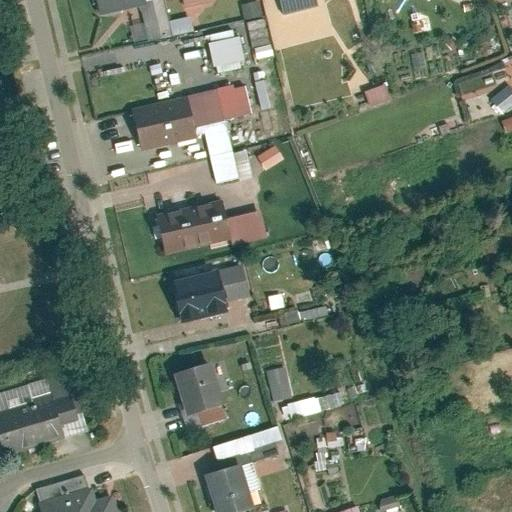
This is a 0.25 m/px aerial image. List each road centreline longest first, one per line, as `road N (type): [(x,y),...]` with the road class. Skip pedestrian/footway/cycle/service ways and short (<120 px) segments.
road 1 (residential): [(140,448),(30,0)]
road 2 (residential): [(140,448),(0,491)]
